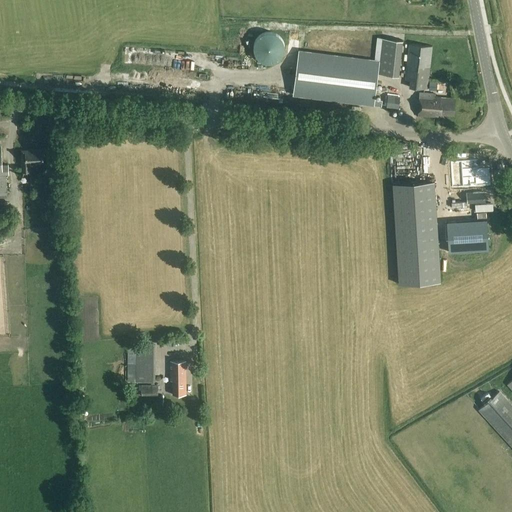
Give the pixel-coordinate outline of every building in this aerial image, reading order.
[(253,46),(253,48),(253,50),(253,52),(254,54),(255,56),(256,58),(258,60),(260,61),(262,62),(264,63),(266,64),(268,64),(270,64),(272,64),(274,63),(276,62),(278,61),(280,60),(281,58),(283,56),(284,54),(284,52),(285,50),(285,48),(285,46),(284,43),(284,41),(283,39),(281,38),(280,36),(278,35),(276,34),(274,33),(272,32),(270,32),(268,32),(266,32),(264,33),(262,34),(260,35),(258,36),(256,38),(255,39),(254,41),(253,43),(253,46)] [(399,76),(403,40),(383,38),(379,74),(399,76)] [(428,89),(433,46),(409,44),(405,80),(410,80),(409,87),(428,89)] [(382,106),(382,100),(375,99),(379,60),(299,51),(294,95),(321,98),(321,99),(382,106)] [(452,115),(453,99),(440,98),(440,97),(432,97),(433,94),(419,93),(417,116),(434,117),(434,114),(452,115)] [(399,109),(400,96),(388,95),(387,107),(399,109)] [(1,146),(0,145),(0,196),(6,196),(5,174),(9,174),(9,163),(2,164),(1,146)] [(22,172),(31,171),(31,163),(45,162),(44,150),(24,151),(21,151),(22,172)] [(472,161),(452,162),(453,188),(455,188),(473,187),(473,184),(478,184),(478,187),(491,186),(490,169),(479,170),(479,161),(472,161)] [(440,281),(434,181),(392,184),(398,284),(440,281)] [(467,219),(447,221),(449,251),(489,247),(488,239),(487,217),(478,218),(474,218),(467,219)] [(128,381),(155,381),(155,345),(128,345),(128,381)] [(185,395),(185,361),(170,361),(170,382),(172,382),(172,395),(185,395)] [(141,395),(158,395),(158,386),(141,386),(141,395)] [(511,447),(511,404),(500,392),(479,411),(511,447)]
